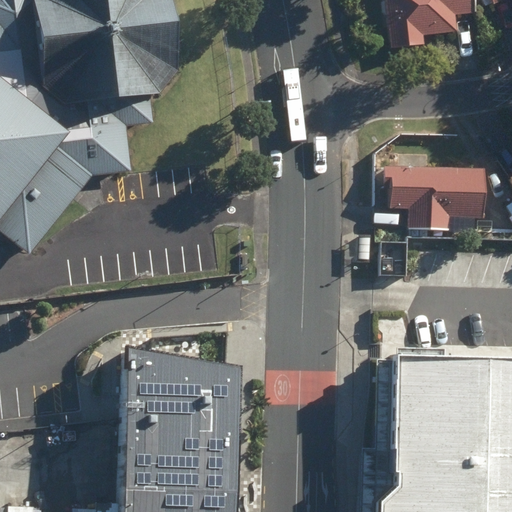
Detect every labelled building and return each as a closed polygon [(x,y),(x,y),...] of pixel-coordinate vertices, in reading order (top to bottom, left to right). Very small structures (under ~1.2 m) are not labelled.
[(0,0),(0,235),(29,259),(76,200),(93,179),(99,179),(131,176),(126,130),(153,128),(152,102),(161,100),(178,77),(178,36),(170,0),(0,0)] [(385,0),(391,52),(425,48),(424,39),(458,35),(456,19),(476,16),(474,0),(385,0)] [(511,0),(489,0),(493,9),(511,1),(511,0)] [(409,230),(475,232),(475,218),(484,219),(485,170),(384,167),(384,190),(390,190),(389,209),(409,210),(409,230)] [(494,230),(500,234),(507,231),(510,226),(509,219),(503,216),(496,217),(493,223),(494,230)] [(236,511),(242,366),(126,345),(121,511),(236,511)] [(511,511),(511,367),(372,362),(367,511),(511,511)]
